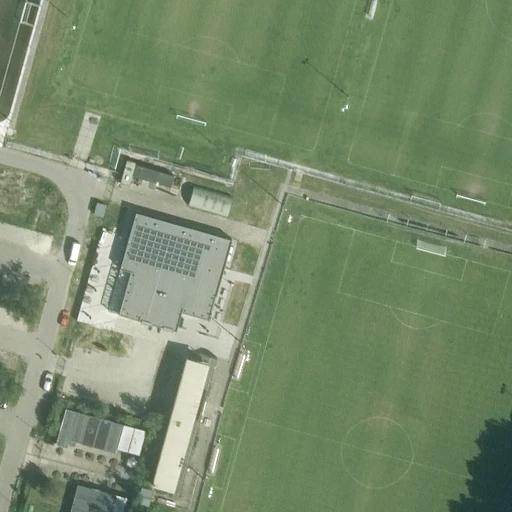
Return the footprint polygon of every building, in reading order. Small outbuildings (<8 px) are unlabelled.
[(140,163),(137,174),(170,184),(173,173),(140,163)] [(0,216),(32,224),(44,175),(0,165),(0,216)] [(193,187),(188,206),(227,216),(232,197),(231,197),(221,194),(193,187)] [(97,203),(94,214),(102,217),(106,206),(97,203)] [(136,212),(120,268),(147,275),(135,318),(175,329),(180,311),(208,319),(231,239),(136,212)] [(181,492),(213,358),(185,351),(153,485),(181,492)] [(145,431),(65,408),(55,444),(66,447),(69,440),(115,453),(116,448),(138,454),(145,431)] [(122,511),(126,497),(77,484),(69,511),(122,511)]
